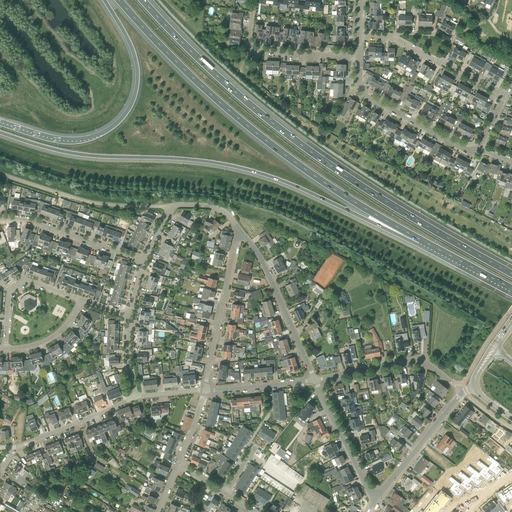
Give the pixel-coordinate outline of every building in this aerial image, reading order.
[(291,0),(284,0),(280,0),(280,6),(280,9),(286,10),(287,7),(287,3),(291,4),(291,0)] [(298,2),(298,0),(291,0),(291,4),(291,7),(295,7),(295,8),(301,9),(302,3),(298,2)] [(313,0),(305,0),(305,3),(302,3),(301,9),(308,10),(308,6),(312,7),(313,0)] [(320,5),(320,0),(313,0),(312,7),(316,7),(316,11),(323,11),(324,6),(320,5)] [(381,10),(381,4),(382,4),(382,0),(378,0),(374,0),(374,3),(369,3),(369,9),(370,10),(379,10),(381,10)] [(486,0),(485,4),(484,3),(483,5),(485,6),(485,7),(489,9),(491,6),(494,0),(486,0)] [(347,6),(346,6),(338,5),(336,5),(335,12),(337,12),(337,15),(344,16),(344,12),(347,12),(347,6)] [(398,15),(399,16),(398,25),(405,25),(405,16),(405,11),(398,11),(398,8),(396,8),(395,8),(395,15),(398,15)] [(419,18),(419,26),(425,26),(426,17),(426,14),(419,14),(419,11),(419,9),(416,9),(415,16),(418,16),(418,18),(419,18)] [(384,20),(384,16),(378,16),(379,10),(370,10),(370,16),(374,16),(374,19),(384,20)] [(243,17),(243,13),(231,12),(230,21),(241,22),(242,17),(243,17)] [(346,22),(346,16),(344,16),(337,15),(335,15),(335,22),(336,22),(336,25),(336,26),(344,26),(344,22),(346,22)] [(445,17),(439,28),(439,29),(439,30),(442,32),(443,31),(445,31),(451,20),(445,17)] [(369,29),(378,29),(378,26),(384,26),(384,20),(374,19),(374,22),(369,22),(369,29)] [(455,27),(456,26),(459,28),(462,22),(459,20),(457,24),(451,20),(445,31),(450,35),(455,27)] [(240,27),(241,22),(230,21),(229,29),(230,29),(241,31),(242,27),(240,27)] [(262,25),(256,25),(255,32),(257,32),(257,36),(259,37),(258,39),(262,40),(264,30),(262,29),(262,25)] [(337,36),(344,36),(344,32),(347,32),(347,26),(344,26),(336,26),(336,25),(335,32),(337,32),(337,36)] [(266,40),(267,38),(269,38),(269,34),(272,34),(273,27),(266,26),(266,30),(264,30),(262,40),(266,40)] [(272,34),(274,35),(274,39),(276,39),(276,41),(280,42),(281,32),(279,32),(279,28),(273,27),(272,34)] [(286,40),(287,36),(289,37),(290,29),(283,28),(283,32),(281,32),(280,42),(284,42),(284,40),(286,40)] [(230,29),(229,38),(240,39),(241,35),(242,35),(242,31),(241,31),(230,29)] [(297,44),(298,34),(296,34),(297,30),(290,29),(289,37),(292,37),(291,41),(293,41),(293,44),(297,44)] [(306,39),(307,31),(301,30),(300,34),(298,34),(297,44),(301,45),(301,42),(303,43),(304,39),(306,39)] [(314,46),(315,36),(313,36),(314,32),(307,31),(306,39),(309,39),(308,43),(310,44),(310,46),(314,46)] [(321,41),(324,41),(325,33),(318,33),(317,37),(315,36),(314,46),(318,47),(319,45),(321,45),(321,41)] [(345,46),(345,42),(347,43),(347,36),(344,36),(337,36),(336,36),(336,42),(337,42),(337,46),(345,46)] [(228,47),(240,48),(241,44),(239,44),(240,39),(229,38),(228,47)] [(456,46),(452,44),(448,52),(450,53),(448,57),(453,59),(453,57),(456,59),(461,51),(455,48),(456,46)] [(368,60),(369,57),(375,57),(375,45),(369,45),(368,52),(365,52),(365,60),(368,60)] [(384,54),(381,54),(382,46),(375,45),(375,57),(381,58),(381,61),(383,61),(384,61),(384,54)] [(456,59),(462,62),(464,58),(468,60),(471,54),(472,53),(467,50),(462,48),(461,51),(456,59)] [(384,61),(387,61),(387,58),(394,58),(394,49),(388,49),(388,54),(384,54),(384,61)] [(471,62),(469,66),(475,69),(481,58),(475,55),(474,56),(471,54),(468,60),(471,62)] [(412,58),(406,55),(401,63),(407,66),(411,59),(412,58)] [(489,64),(486,62),(486,61),(481,58),(475,69),(480,72),(482,68),(486,70),(489,64)] [(412,70),(417,62),(411,59),(407,66),(407,67),(412,70)] [(266,74),(266,70),(272,70),(273,62),(266,61),(266,63),(263,62),(262,74),(266,74)] [(282,72),(283,63),(279,63),(279,62),(273,62),(272,70),(279,70),(278,72),(282,72)] [(282,72),(283,72),(283,77),(285,77),(286,75),(292,75),(292,66),(286,66),(286,63),(283,63),(282,72)] [(429,67),(423,64),(419,73),(425,76),(429,68),(429,67)] [(489,72),(487,75),(493,78),(497,71),(499,68),(493,65),(492,66),(489,64),(486,70),(489,72)] [(302,77),(302,68),(299,67),(299,66),(292,66),(292,75),(299,75),(299,77),(302,77)] [(312,76),(313,67),(306,66),(306,68),(302,68),(302,77),(306,77),(306,75),(312,76)] [(500,78),(504,80),(510,68),(506,66),(502,74),(497,71),(493,78),(498,82),(500,78)] [(318,77),(319,77),(319,83),(322,83),(322,80),(322,77),(322,70),(322,68),(319,68),(319,67),(313,67),(312,76),(319,76),(318,77)] [(430,80),(434,71),(429,68),(425,76),(424,77),(430,80)] [(373,77),(373,76),(374,75),(371,73),(367,71),(364,75),(369,78),(367,80),(370,82),(368,84),(374,88),(378,80),(373,77)] [(410,82),(411,82),(413,83),(418,74),(415,72),(413,76),(410,82)] [(433,84),(434,84),(434,85),(442,89),(448,77),(442,74),(440,79),(437,78),(433,84)] [(451,85),(454,81),(448,77),(442,89),(447,92),(448,91),(451,93),(454,87),(451,85)] [(380,91),(382,88),(385,90),(388,84),(387,84),(389,82),(386,80),(384,83),(379,80),(378,80),(374,88),(380,91)] [(385,90),(387,91),(386,94),(392,97),(396,90),(390,86),(388,84),(385,90)] [(465,87),(459,84),(457,88),(454,87),(451,93),(454,95),(455,92),(460,95),(465,87)] [(399,98),(402,99),(409,87),(406,85),(402,93),(396,90),(392,97),(398,100),(399,98)] [(410,94),(414,87),(410,85),(409,87),(402,99),(405,101),(403,103),(409,107),(413,99),(409,97),(410,94)] [(468,95),(471,90),(465,87),(460,95),(466,98),(465,100),(467,102),(471,96),(468,95)] [(482,96),(476,93),(474,98),(471,96),(467,102),(470,104),(472,101),(477,104),(482,96)] [(417,107),(420,109),(423,102),(424,100),(416,95),(413,99),(409,107),(415,110),(417,107)] [(487,113),(491,105),(486,103),(488,99),(482,96),(477,104),(475,108),(480,112),(481,110),(487,113)] [(353,111),(357,102),(351,99),(348,104),(346,102),(339,114),(344,117),(348,108),(353,111)] [(441,117),(443,114),(446,115),(447,112),(446,112),(448,109),(449,109),(450,107),(451,104),(446,102),(444,106),(440,114),(441,117)] [(425,104),(421,113),(421,112),(427,116),(432,108),(425,104)] [(441,106),(440,107),(437,106),(435,109),(432,108),(427,116),(429,117),(430,119),(433,121),(437,113),(440,114),(444,106),(442,105),(441,104),(441,106)] [(368,111),(369,109),(363,106),(361,110),(358,109),(355,114),(357,115),(366,121),(371,113),(368,111)] [(377,121),(380,116),(374,112),(369,122),(370,124),(375,126),(374,127),(376,129),(380,123),(377,121)] [(443,124),(445,125),(450,117),(451,115),(447,112),(446,115),(443,114),(441,117),(438,123),(441,125),(443,124)] [(451,129),(456,120),(450,117),(445,125),(451,128),(451,129)] [(511,118),(506,117),(505,120),(504,120),(502,127),(511,129),(511,128),(511,118)] [(389,120),(386,119),(383,124),(380,123),(376,129),(377,129),(382,132),(384,129),(388,130),(392,122),(391,123),(388,121),(389,120)] [(395,131),(398,126),(395,124),(395,125),(392,123),(392,122),(388,130),(391,132),(389,136),(395,139),(398,133),(395,131)] [(461,123),(456,132),(462,135),(467,126),(461,123)] [(473,134),(471,133),(473,130),(467,126),(462,135),(468,138),(471,140),(473,136),(473,135),(473,134)] [(511,135),(509,135),(511,129),(502,127),(502,130),(500,129),(499,133),(499,136),(507,139),(507,140),(508,140),(511,141),(511,135)] [(407,130),(404,129),(401,134),(398,133),(395,139),(404,144),(406,140),(410,132),(409,133),(406,131),(407,130)] [(417,140),(415,139),(416,135),(413,134),(413,135),(410,133),(410,132),(406,140),(409,142),(407,146),(413,149),(414,147),(417,140)] [(494,145),(503,149),(504,145),(504,146),(507,140),(507,139),(499,136),(497,139),(496,138),(494,145)] [(422,138),(420,142),(417,140),(414,147),(417,148),(418,146),(424,149),(428,142),(422,138)] [(435,150),(432,148),(434,145),(428,142),(424,149),(429,152),(428,154),(432,156),(435,150)] [(439,148),(438,151),(435,150),(432,156),(433,157),(433,158),(434,159),(434,160),(439,163),(440,163),(439,163),(446,151),(439,148)] [(453,159),(450,158),(452,155),(446,151),(439,163),(440,163),(445,166),(446,164),(449,166),(453,159)] [(452,167),(454,166),(459,169),(463,161),(457,157),(455,161),(453,159),(449,166),(452,167)] [(459,169),(463,171),(462,173),(469,177),(473,170),(468,168),(469,164),(463,161),(459,169)] [(481,162),(480,163),(476,170),(472,178),(474,180),(476,179),(477,178),(476,175),(475,175),(477,172),(480,174),(482,174),(482,173),(483,172),(487,175),(488,173),(490,165),(484,162),(484,163),(481,162)] [(491,164),(490,165),(488,173),(497,176),(498,175),(499,170),(501,165),(494,163),(494,165),(491,164)] [(506,172),(499,170),(498,175),(497,176),(495,183),(495,184),(496,184),(497,184),(498,184),(499,183),(500,182),(500,181),(506,183),(506,182),(508,175),(505,174),(506,172)] [(20,198),(14,197),(10,197),(10,203),(13,203),(12,208),(15,209),(14,209),(17,210),(17,209),(18,209),(19,200),(20,198)] [(32,212),(35,212),(36,207),(39,207),(41,201),(37,201),(37,200),(31,199),(30,203),(29,211),(30,211),(30,212),(32,212)] [(42,208),(41,213),(43,214),(43,215),(45,216),(45,215),(46,215),(49,208),(50,204),(41,201),(39,207),(42,208)] [(52,206),(51,209),(49,208),(46,215),(52,217),(54,210),(55,207),(52,206)] [(60,220),(62,221),(64,216),(67,217),(69,211),(64,209),(62,213),(59,212),(57,219),(58,219),(57,220),(60,221),(60,220)] [(150,221),(152,222),(155,217),(153,215),(154,213),(149,210),(148,213),(147,213),(145,216),(142,216),(141,218),(139,216),(137,219),(140,221),(148,224),(150,221)] [(70,218),(69,223),(71,224),(71,225),(73,226),(73,225),(74,225),(77,218),(74,217),(74,216),(72,215),(72,213),(69,211),(67,217),(70,218)] [(77,218),(74,225),(79,227),(82,220),(83,218),(84,214),(79,212),(77,218)] [(193,222),(189,220),(191,216),(188,213),(187,215),(183,212),(179,219),(184,221),(183,224),(190,228),(193,222)] [(88,220),(83,218),(82,220),(79,227),(85,229),(87,222),(88,220)] [(88,230),(90,231),(92,226),(95,227),(97,221),(94,220),(89,218),(88,220),(87,222),(85,229),(86,229),(85,230),(88,231),(88,230)] [(210,221),(211,220),(207,218),(203,226),(205,227),(203,230),(207,233),(207,232),(211,235),(220,225),(215,220),(212,223),(210,221)] [(98,228),(96,233),(99,234),(99,235),(101,235),(102,235),(104,228),(102,227),(102,226),(100,225),(100,222),(97,221),(95,227),(98,228)] [(148,230),(150,226),(148,224),(140,221),(137,227),(148,232),(148,231),(148,230)] [(106,225),(104,228),(102,235),(107,237),(110,230),(111,227),(106,225)] [(171,231),(179,235),(185,239),(190,230),(181,225),(179,228),(174,225),(171,231)] [(15,231),(15,228),(15,227),(8,227),(8,228),(8,237),(8,242),(15,242),(15,241),(20,241),(20,240),(20,234),(20,231),(15,231)] [(115,232),(116,229),(111,227),(110,230),(107,237),(113,239),(115,232)] [(134,232),(144,237),(147,233),(148,232),(137,227),(134,232)] [(20,240),(21,241),(20,241),(25,243),(26,243),(32,245),(35,235),(30,234),(31,231),(32,230),(25,228),(23,235),(20,234),(20,240)] [(116,229),(115,232),(113,239),(113,240),(116,241),(116,240),(118,241),(120,236),(123,237),(125,231),(122,230),(117,228),(116,229)] [(168,236),(173,239),(171,242),(178,246),(181,241),(178,239),(177,238),(179,235),(171,231),(168,236)] [(275,238),(272,240),(266,231),(259,236),(261,239),(258,241),(262,246),(263,245),(264,246),(266,245),(268,249),(277,242),(275,238)] [(142,242),(144,237),(134,232),(132,238),(142,243),(142,242)] [(223,235),(222,234),(221,240),(231,242),(231,240),(232,236),(227,235),(227,233),(224,232),(223,235)] [(36,235),(34,241),(32,245),(37,247),(38,243),(43,245),(46,236),(47,235),(41,233),(40,237),(36,235)] [(46,250),(51,252),(52,249),(55,243),(50,242),(52,238),(46,236),(43,245),(43,246),(45,246),(45,248),(46,250)] [(142,243),(132,238),(127,247),(133,250),(134,247),(138,249),(141,244),(142,243)] [(224,250),(225,247),(230,248),(230,245),(231,242),(221,240),(220,246),(221,247),(221,249),(224,250)] [(52,249),(57,250),(56,253),(56,254),(60,255),(61,254),(62,251),(65,243),(60,241),(59,245),(55,243),(52,249)] [(62,251),(72,255),(74,249),(70,247),(71,244),(66,242),(65,243),(62,251)] [(170,245),(164,243),(162,249),(170,252),(171,250),(173,250),(175,251),(178,246),(171,242),(170,245)] [(81,258),(84,250),(85,249),(79,247),(78,250),(74,249),(72,255),(76,256),(81,258)] [(214,259),(222,261),(223,254),(218,253),(219,250),(218,249),(213,248),(212,255),(215,255),(214,259)] [(162,249),(159,254),(164,257),(163,260),(170,263),(172,258),(170,256),(169,255),(170,252),(162,249)] [(90,262),(92,257),(88,255),(89,252),(90,252),(84,250),(81,258),(81,259),(90,262)] [(90,262),(89,264),(99,268),(103,256),(97,254),(97,255),(98,255),(96,258),(92,257),(90,262)] [(103,255),(103,256),(99,268),(104,270),(105,269),(106,267),(110,268),(112,262),(108,261),(109,257),(103,255)] [(27,265),(27,264),(29,259),(26,258),(25,257),(12,266),(13,268),(8,271),(13,278),(14,278),(14,277),(20,273),(18,270),(19,269),(20,267),(24,264),(27,265)] [(276,268),(275,268),(278,273),(282,271),(283,272),(286,270),(290,272),(297,263),(293,260),(290,261),(290,262),(287,261),(285,265),(281,257),(273,262),(276,268)] [(212,265),(221,267),(222,261),(214,259),(212,265)] [(34,275),(37,268),(38,265),(38,264),(34,262),(33,263),(30,261),(28,267),(31,268),(29,274),(31,274),(31,275),(33,276),(34,275)] [(157,264),(155,263),(152,270),(157,271),(156,272),(160,274),(165,275),(167,270),(165,269),(168,264),(158,261),(157,264)] [(239,273),(237,279),(238,279),(237,284),(248,286),(249,282),(250,282),(251,276),(248,276),(249,272),(251,263),(243,261),(242,270),(241,274),(239,273)] [(131,266),(121,264),(119,270),(130,273),(130,272),(131,266)] [(50,281),(52,276),(55,277),(57,271),(49,268),(48,272),(45,279),(46,279),(46,280),(48,281),(48,280),(50,281)] [(0,280),(2,279),(5,283),(11,278),(12,279),(13,278),(8,271),(7,269),(5,269),(2,271),(2,273),(0,273),(0,280)] [(119,270),(117,276),(127,279),(128,279),(129,274),(130,274),(130,273),(119,270)] [(63,280),(61,285),(62,286),(62,285),(64,286),(66,287),(67,287),(70,280),(71,276),(65,274),(62,273),(60,279),(63,280)] [(155,278),(150,276),(148,282),(157,285),(158,282),(159,282),(162,282),(164,276),(156,274),(155,278)] [(114,282),(125,285),(127,279),(117,276),(116,276),(114,282)] [(215,288),(217,281),(209,278),(209,279),(199,276),(198,280),(208,283),(207,285),(215,288)] [(291,283),(285,286),(286,286),(289,292),(288,293),(290,297),(299,293),(296,285),(298,284),(295,278),(290,280),(291,283)] [(83,293),(87,282),(81,280),(80,284),(78,291),(83,293)] [(87,282),(83,293),(89,295),(92,284),(87,282)] [(123,291),(125,285),(114,282),(113,288),(114,289),(123,291)] [(148,282),(146,288),(152,290),(151,293),(158,295),(160,290),(157,288),(156,288),(157,285),(148,282)] [(92,284),(89,295),(89,296),(91,296),(92,296),(94,297),(94,296),(99,298),(103,288),(92,284)] [(208,297),(210,297),(210,296),(214,297),(215,292),(211,291),(211,290),(212,290),(203,288),(203,292),(205,292),(205,296),(202,295),(201,298),(207,299),(208,297)] [(114,289),(112,295),(123,298),(123,297),(123,296),(124,291),(123,291),(114,289)] [(240,293),(235,292),(233,298),(243,300),(244,294),(247,294),(247,292),(241,290),(240,293)] [(344,291),(338,293),(342,305),(348,302),(344,291)] [(23,298),(21,299),(21,308),(25,308),(30,311),(35,307),(35,301),(37,298),(28,294),(27,296),(23,298)] [(112,295),(112,296),(110,301),(121,304),(122,299),(123,299),(123,298),(112,295)] [(147,306),(151,307),(153,302),(157,303),(158,297),(151,295),(150,298),(144,297),(143,304),(147,305),(147,306)] [(415,302),(414,296),(413,296),(409,297),(409,295),(404,296),(405,303),(415,302)] [(263,305),(260,306),(262,311),(272,308),(270,300),(262,303),(263,305)] [(197,310),(211,312),(212,306),(205,305),(205,304),(199,303),(198,306),(197,306),(197,309),(197,310)] [(308,305),(306,306),(304,303),(299,305),(301,308),(293,312),(298,321),(306,318),(303,313),(310,310),(308,305)] [(244,306),(232,305),(231,311),(247,313),(248,311),(244,310),(244,306)] [(262,311),(264,317),(266,317),(274,315),(272,308),(262,311)] [(147,312),(141,311),(140,318),(149,319),(150,316),(151,316),(154,316),(155,310),(147,309),(147,312)] [(84,316),(84,315),(83,316),(80,319),(81,320),(80,320),(92,328),(95,323),(94,321),(98,320),(99,317),(99,314),(99,313),(90,310),(88,314),(88,317),(87,318),(84,316)] [(209,318),(211,312),(197,310),(196,317),(202,318),(202,317),(209,318)] [(140,318),(139,324),(145,325),(145,328),(152,329),(153,323),(150,322),(149,322),(149,319),(140,318)] [(81,328),(79,332),(85,336),(87,334),(88,334),(92,328),(80,320),(79,321),(77,324),(78,325),(77,326),(78,326),(81,328)] [(265,331),(280,326),(278,320),(273,321),(269,323),(268,320),(259,322),(260,326),(267,324),(268,327),(264,329),(265,331)] [(312,341),(322,337),(318,328),(319,327),(317,322),(304,328),(306,332),(308,331),(312,341)] [(204,326),(200,325),(196,324),(195,328),(199,329),(198,332),(206,334),(207,327),(204,326)] [(240,330),(240,329),(236,329),(236,325),(228,325),(227,331),(243,333),(247,333),(247,331),(240,330)] [(418,330),(412,331),(413,332),(413,335),(412,335),(413,338),(414,338),(414,342),(415,342),(415,343),(421,342),(421,341),(421,337),(426,337),(423,325),(418,326),(418,330)] [(266,333),(269,332),(270,336),(271,336),(274,335),(275,335),(282,333),(280,326),(265,331),(266,333)] [(144,331),(139,331),(138,337),(147,338),(154,338),(154,330),(152,329),(145,328),(144,331)] [(380,352),(383,352),(381,341),(380,341),(373,329),(368,331),(375,342),(376,349),(364,351),(366,358),(380,356),(380,352)] [(85,336),(79,332),(76,335),(73,331),(72,332),(72,331),(69,334),(69,335),(77,344),(85,336)] [(201,339),(205,340),(206,334),(198,332),(197,335),(191,334),(190,338),(197,339),(196,339),(201,340),(201,339)] [(395,336),(396,340),(398,352),(405,351),(404,347),(409,347),(407,334),(395,336)] [(67,343),(64,346),(69,352),(77,344),(69,335),(68,336),(67,336),(64,338),(65,339),(64,340),(67,343)] [(147,338),(138,337),(138,344),(144,344),(143,348),(151,348),(151,342),(148,341),(147,341),(147,338)] [(288,345),(287,339),(273,343),(274,349),(280,347),(288,345)] [(201,355),(203,348),(196,346),(196,343),(190,342),(189,345),(192,345),(190,352),(201,355)] [(69,352),(64,346),(61,348),(58,344),(59,344),(58,344),(57,344),(54,346),(53,347),(58,355),(59,357),(69,352)] [(236,346),(224,345),(223,351),(239,353),(245,354),(245,349),(236,348),(236,346)] [(282,353),(290,351),(288,345),(280,347),(274,349),(275,351),(278,350),(279,354),(276,355),(277,358),(281,357),(282,357),(284,357),(282,353)] [(345,361),(345,364),(352,363),(352,360),(356,359),(354,346),(348,347),(349,352),(343,354),(344,357),(343,357),(344,361),(345,361)] [(55,357),(58,355),(53,347),(52,347),(49,349),(48,350),(50,354),(47,356),(50,363),(56,359),(55,357)] [(147,362),(147,361),(147,356),(151,356),(152,356),(152,349),(145,350),(145,353),(138,353),(138,360),(143,360),(143,362),(147,362)] [(38,364),(41,363),(43,367),(50,365),(50,363),(47,356),(42,357),(41,353),(42,353),(42,352),(40,353),(40,352),(36,353),(37,354),(36,354),(38,364)] [(193,360),(200,362),(201,355),(190,352),(189,359),(186,358),(186,361),(192,363),(193,360)] [(31,360),(27,361),(29,371),(35,370),(36,368),(35,364),(38,364),(36,354),(35,354),(31,355),(30,356),(31,360)] [(110,365),(119,364),(118,358),(115,358),(115,354),(106,355),(102,355),(102,358),(106,358),(106,360),(109,361),(110,365)] [(296,364),(295,357),(293,358),(292,355),(282,357),(283,361),(284,360),(286,367),(296,364)] [(334,357),(325,359),(323,355),(316,358),(320,368),(324,367),(324,369),(336,367),(334,357)] [(16,358),(17,367),(18,372),(29,371),(27,361),(23,362),(22,357),(23,357),(21,357),(21,356),(17,357),(16,358)] [(14,368),(17,367),(16,358),(15,357),(11,357),(11,358),(10,358),(11,358),(11,363),(7,363),(7,371),(14,370),(14,368)] [(273,375),(273,373),(272,367),(270,368),(270,364),(275,363),(275,360),(266,360),(266,364),(267,368),(268,375),(273,375)] [(284,368),(281,368),(282,370),(286,369),(286,370),(290,369),(291,373),(298,370),(296,364),(286,367),(284,367),(284,368)] [(239,369),(235,369),(235,370),(232,370),(232,369),(227,369),(228,365),(220,365),(219,371),(239,373),(239,369)] [(227,375),(231,376),(234,378),(234,380),(238,380),(240,380),(239,373),(219,371),(218,378),(226,379),(227,375)] [(415,376),(414,376),(413,380),(418,382),(417,386),(422,387),(423,386),(425,380),(422,379),(423,374),(416,372),(415,376)] [(404,374),(397,375),(398,380),(395,381),(396,388),(401,387),(400,383),(406,382),(405,378),(404,378),(404,374)] [(177,376),(174,376),(174,375),(170,375),(171,387),(178,386),(177,376)] [(392,384),(391,380),(390,376),(383,378),(384,383),(381,384),(383,392),(387,391),(386,386),(392,384)] [(372,381),(369,381),(371,391),(378,389),(379,394),(383,393),(382,392),(383,392),(381,384),(378,384),(377,379),(372,380),(372,381)] [(435,391),(442,397),(443,396),(444,396),(446,394),(445,393),(448,390),(436,381),(433,386),(437,389),(435,391)] [(103,389),(101,383),(97,385),(99,391),(96,392),(98,397),(94,398),(97,405),(104,402),(102,396),(105,395),(103,389)] [(347,388),(346,383),(338,384),(338,386),(334,386),(336,393),(344,391),(344,389),(347,388)] [(114,386),(112,387),(116,398),(122,395),(119,388),(118,385),(114,386)] [(106,389),(107,392),(110,400),(116,398),(112,387),(106,389)] [(47,394),(48,397),(56,391),(55,388),(47,394)] [(283,391),(276,391),(277,392),(272,393),(273,396),(274,396),(274,399),(284,398),(283,391)] [(434,407),(439,402),(434,398),(436,396),(429,391),(428,393),(430,394),(427,397),(430,400),(428,402),(434,407)] [(343,407),(345,406),(344,406),(353,404),(357,404),(356,397),(355,392),(345,394),(346,399),(341,400),(343,407)] [(49,399),(48,397),(47,394),(38,401),(39,406),(49,399)] [(89,407),(93,405),(90,399),(87,397),(83,399),(84,402),(81,403),(84,412),(87,411),(87,410),(90,409),(89,407)] [(231,399),(228,400),(228,403),(231,404),(232,407),(235,406),(235,409),(236,409),(236,413),(239,413),(238,409),(238,406),(237,398),(236,398),(231,399)] [(284,398),(274,399),(273,399),(273,400),(274,400),(275,404),(273,405),(274,406),(284,405),(284,398)] [(81,413),(84,412),(81,403),(76,405),(74,403),(71,404),(72,407),(74,412),(77,411),(78,414),(81,413)] [(165,413),(169,412),(169,403),(157,405),(157,406),(152,407),(153,416),(154,419),(160,419),(160,415),(161,415),(161,413),(165,412),(165,413)] [(426,418),(431,412),(426,409),(428,406),(424,403),(420,407),(422,409),(420,413),(426,418)] [(67,419),(70,418),(70,417),(73,416),(72,414),(74,412),(72,407),(71,404),(67,406),(66,409),(63,410),(67,419)] [(310,418),(309,417),(311,415),(314,410),(313,409),(314,408),(309,404),(299,416),(307,422),(310,418)] [(361,415),(360,410),(360,407),(354,408),(353,404),(344,406),(345,406),(346,413),(352,412),(353,416),(353,417),(361,415)] [(136,416),(139,415),(141,417),(145,416),(144,409),(141,411),(139,405),(133,408),(134,411),(136,416)] [(284,405),(274,406),(274,408),(275,408),(276,413),(274,413),(276,413),(276,414),(285,413),(284,405)] [(474,413),(465,405),(459,413),(468,420),(474,413)] [(124,408),(127,417),(130,416),(131,418),(137,416),(136,416),(134,411),(131,412),(129,406),(124,408)] [(119,421),(121,422),(124,421),(124,418),(127,417),(124,408),(118,411),(120,416),(117,417),(119,421)] [(64,419),(64,420),(67,419),(63,410),(60,411),(58,409),(54,411),(57,419),(60,418),(61,421),(64,419)] [(55,424),(57,423),(57,422),(58,422),(57,419),(54,411),(44,415),(48,423),(51,422),(52,424),(55,423),(55,424)] [(422,423),(423,422),(418,418),(419,416),(414,412),(411,416),(414,418),(411,422),(418,428),(422,422),(422,423)] [(188,432),(194,415),(187,413),(183,423),(181,430),(188,432)] [(459,413),(453,421),(459,426),(462,423),(465,424),(468,420),(459,413)] [(359,422),(358,418),(362,418),(361,415),(353,417),(353,416),(352,417),(352,416),(352,417),(353,419),(350,420),(351,428),(356,427),(356,430),(364,429),(362,422),(359,422)] [(490,419),(484,415),(480,420),(485,425),(490,419)] [(319,433),(322,439),(323,441),(325,441),(327,440),(327,439),(326,437),(330,435),(327,429),(325,430),(319,418),(306,425),(308,429),(310,428),(311,432),(315,431),(316,434),(319,433)] [(37,426),(40,425),(38,420),(35,421),(35,420),(34,419),(28,421),(29,423),(25,425),(27,430),(31,429),(32,432),(39,429),(37,426)] [(117,426),(114,420),(109,422),(115,437),(118,436),(116,433),(122,430),(120,425),(117,426)] [(112,438),(115,437),(109,422),(103,424),(106,432),(109,430),(112,438)] [(108,442),(104,432),(106,432),(103,424),(97,426),(103,442),(104,444),(108,442)] [(94,436),(96,441),(100,439),(101,443),(103,442),(97,426),(91,429),(94,436)] [(252,432),(243,426),(239,432),(249,438),(250,436),(249,435),(251,432),(252,432)] [(270,430),(263,426),(260,432),(261,432),(259,436),(264,440),(270,430)] [(384,438),(389,430),(384,426),(378,427),(384,438)] [(389,430),(397,436),(400,432),(392,426),(389,430)] [(409,440),(414,433),(408,429),(407,429),(404,426),(402,429),(405,431),(403,435),(409,440)] [(89,438),(91,437),(94,436),(91,429),(86,431),(89,438)] [(459,432),(466,438),(469,435),(461,429),(459,432)] [(494,433),(490,437),(495,442),(499,437),(501,438),(504,434),(499,429),(495,434),(494,433)] [(210,432),(204,430),(202,437),(208,439),(209,435),(213,437),(214,434),(210,433),(210,432)] [(264,440),(270,443),(276,434),(270,430),(264,440)] [(370,442),(373,441),(372,437),(376,436),(374,430),(369,431),(370,434),(360,437),(362,444),(370,442)] [(506,431),(503,437),(509,440),(511,434),(506,431)] [(180,441),(182,435),(174,432),(172,437),(170,437),(171,435),(168,434),(167,436),(170,437),(179,441),(180,441)] [(249,438),(239,432),(236,438),(245,443),(244,443),(247,439),(248,439),(249,438)] [(79,434),(72,436),(76,447),(82,444),(83,444),(79,434)] [(310,443),(312,436),(306,434),(304,441),(310,443)] [(455,441),(446,435),(436,447),(442,452),(443,451),(445,453),(449,449),(455,441)] [(72,436),(65,439),(67,445),(68,445),(70,449),(76,447),(72,436)] [(202,437),(199,444),(205,447),(205,446),(209,448),(210,446),(206,444),(208,439),(202,437)] [(245,443),(236,438),(232,443),(241,449),(242,448),(241,447),(244,443),(245,444),(245,443)] [(393,448),(396,451),(397,452),(399,453),(404,446),(398,442),(393,439),(390,442),(389,445),(393,448)] [(63,450),(59,441),(52,444),(56,453),(56,454),(63,451),(63,450)] [(167,446),(175,450),(177,445),(168,442),(167,446)] [(152,445),(147,443),(144,453),(148,455),(152,445)] [(229,449),(238,455),(237,454),(239,450),(241,451),(241,449),(232,443),(229,449)] [(338,451),(339,451),(336,444),(334,445),(333,443),(327,445),(329,449),(322,453),(323,452),(326,457),(324,457),(324,458),(329,456),(330,459),(329,460),(339,455),(338,452),(338,451)] [(45,447),(47,452),(47,453),(49,456),(56,453),(52,444),(45,447)] [(166,447),(164,445),(162,450),(164,451),(173,454),(175,450),(167,446),(166,447)] [(238,455),(229,449),(225,455),(234,461),(235,459),(234,458),(237,454),(238,455)] [(40,461),(43,460),(44,459),(42,456),(40,450),(33,453),(35,459),(36,462),(37,465),(41,463),(40,461)] [(163,457),(172,461),(174,455),(173,454),(164,451),(162,450),(161,452),(165,454),(163,457)] [(379,457),(377,453),(379,453),(378,450),(372,452),(372,451),(365,454),(368,462),(375,459),(379,457)] [(196,457),(194,456),(193,457),(191,462),(198,465),(200,459),(201,459),(202,456),(203,454),(199,452),(197,458),(196,458),(196,457)] [(35,459),(33,453),(26,456),(28,462),(30,465),(36,462),(35,459)] [(221,454),(218,457),(222,460),(221,461),(218,465),(219,466),(228,471),(232,465),(227,462),(229,459),(222,454),(221,454)] [(332,460),(335,466),(345,462),(342,455),(332,460)] [(493,464),(489,468),(490,469),(497,474),(500,470),(501,469),(500,468),(497,466),(500,463),(489,455),(486,459),(493,464)] [(209,459),(202,456),(201,459),(200,459),(198,465),(205,468),(209,459)] [(318,464),(308,457),(304,464),(313,471),(318,464)] [(429,462),(423,457),(421,460),(422,460),(418,466),(417,465),(414,469),(422,476),(424,473),(425,472),(426,472),(426,470),(424,468),(429,462)] [(113,458),(108,462),(117,468),(118,465),(113,458)] [(373,467),(372,467),(375,474),(376,473),(376,474),(382,471),(382,470),(383,470),(382,469),(387,467),(382,458),(372,463),(373,467)] [(168,472),(169,468),(159,464),(160,462),(155,460),(154,464),(157,466),(157,467),(157,468),(159,469),(158,471),(158,472),(166,475),(167,474),(168,472)] [(488,472),(490,469),(489,468),(480,461),(477,464),(483,469),(480,473),(481,474),(480,474),(488,480),(492,475),(488,472)] [(102,472),(105,467),(97,462),(94,467),(102,472)] [(22,477),(24,474),(23,473),(25,470),(23,469),(20,467),(17,464),(13,471),(22,477)] [(246,470),(255,475),(259,469),(250,464),(249,465),(250,466),(248,470),(246,469),(246,470)] [(214,471),(223,477),(228,471),(219,466),(217,469),(216,468),(214,471)] [(336,469),(335,466),(329,469),(329,468),(322,471),(324,475),(336,469)] [(480,474),(481,474),(480,473),(470,466),(467,469),(474,474),(470,479),(471,479),(478,485),(481,481),(482,480),(481,479),(478,477),(480,474)] [(347,467),(338,472),(337,472),(340,478),(341,478),(351,474),(347,467)] [(336,469),(324,475),(325,478),(332,475),(337,472),(338,472),(336,469)] [(243,475),(252,481),(255,475),(246,470),(247,470),(245,474),(244,474),(243,475)] [(14,481),(18,483),(22,477),(13,471),(9,477),(14,481)] [(461,484),(461,485),(468,490),(472,485),(469,482),(471,479),(470,479),(460,471),(458,474),(464,479),(461,484)] [(64,477),(57,473),(54,481),(60,484),(64,477)] [(162,487),(164,481),(155,478),(156,475),(150,473),(149,476),(152,478),(151,480),(155,481),(153,483),(162,487)] [(343,484),(346,482),(346,483),(353,480),(351,474),(341,478),(343,484)] [(248,487),(252,481),(243,475),(242,477),(243,478),(240,481),(239,481),(248,487)] [(421,479),(429,485),(431,482),(423,475),(421,479)] [(459,487),(461,485),(461,484),(451,476),(448,480),(454,485),(451,489),(455,493),(457,496),(458,495),(463,490),(459,487)] [(403,483),(401,486),(408,491),(411,487),(413,489),(417,485),(420,487),(421,484),(414,478),(412,481),(407,477),(404,482),(403,482),(403,483)] [(159,492),(162,487),(153,483),(150,481),(149,484),(148,487),(146,486),(145,489),(151,491),(152,489),(159,492)] [(248,487),(239,481),(240,482),(238,485),(237,484),(236,487),(239,489),(238,490),(244,494),(248,487)] [(11,485),(6,482),(2,488),(7,491),(15,496),(18,491),(16,490),(17,489),(11,485)] [(29,494),(32,488),(27,485),(23,490),(29,494)] [(125,488),(138,497),(140,493),(128,485),(125,488)] [(300,497),(322,511),(330,499),(307,485),(300,497)] [(344,488),(343,487),(342,485),(338,487),(337,486),(331,489),(332,493),(344,488)] [(353,487),(347,490),(349,493),(350,493),(352,496),(360,492),(357,486),(354,488),(353,487)] [(346,491),(345,491),(344,488),(344,487),(344,488),(332,493),(333,497),(336,496),(340,494),(345,492),(346,491)] [(183,497),(189,499),(188,501),(191,502),(192,501),(194,497),(185,493),(181,491),(182,490),(178,488),(174,497),(182,501),(183,497)] [(259,489),(253,498),(255,499),(256,498),(260,500),(259,501),(265,492),(259,489)] [(440,491),(442,493),(438,497),(446,503),(449,499),(445,495),(447,492),(442,489),(440,491)] [(511,497),(511,496),(507,489),(502,492),(508,500),(511,497)] [(30,504),(36,492),(32,490),(25,501),(30,504)] [(200,492),(198,495),(206,500),(208,497),(200,492)] [(267,501),(268,502),(272,496),(265,492),(259,501),(260,500),(263,502),(262,503),(265,505),(267,501)] [(353,499),(352,500),(354,503),(360,501),(359,499),(362,498),(360,492),(352,496),(348,497),(347,498),(348,498),(352,496),(353,499)] [(508,500),(502,492),(497,495),(503,503),(508,500)] [(404,499),(395,493),(389,501),(395,506),(395,505),(398,507),(395,511),(396,511),(404,511),(403,511),(405,509),(400,504),(404,500),(404,499)] [(154,504),(157,498),(149,495),(148,498),(142,496),(141,499),(154,504)] [(442,508),(446,503),(438,497),(435,502),(441,507),(442,508)] [(219,502),(213,498),(210,503),(206,501),(203,507),(209,511),(212,507),(215,509),(219,502)] [(433,501),(430,505),(438,511),(441,507),(435,502),(433,501)] [(489,502),(486,504),(493,511),(494,511),(498,509),(499,511),(504,511),(505,511),(499,502),(495,505),(491,501),(490,502),(489,502)] [(19,511),(20,511),(5,503),(4,506),(14,511),(19,511)] [(182,508),(171,503),(169,507),(168,507),(167,509),(173,511),(177,511),(179,509),(181,510),(182,508)] [(272,511),(277,511),(280,508),(281,505),(278,503),(276,506),(273,504),(269,510),(272,511)]
